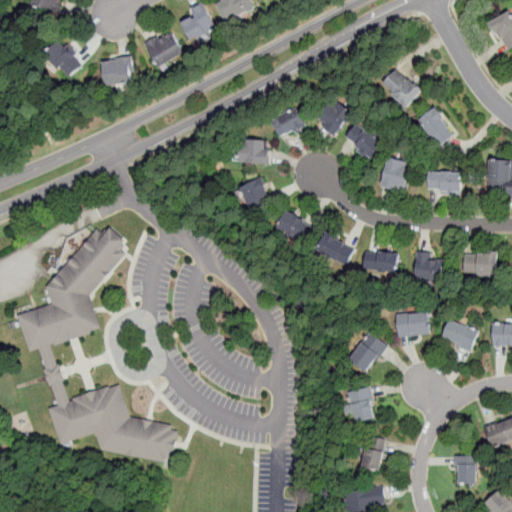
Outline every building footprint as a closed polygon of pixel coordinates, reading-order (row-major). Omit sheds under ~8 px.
[(37,0),(36,4),(60,12),(64,0),(37,0)] [(227,22),(257,7),(253,0),(223,0),(218,3),(227,22)] [(177,19),(190,43),(219,28),(206,3),(177,19)] [(511,10),(491,20),(504,51),(511,47),(511,10)] [(175,32),(148,47),(160,69),(187,54),(175,32)] [(85,64),(62,39),(46,53),(69,78),(85,64)] [(139,59),(104,59),(104,83),(139,83),(139,59)] [(424,90),(397,69),(383,88),(410,108),(424,90)] [(354,114),(334,99),(318,121),(338,136),(354,114)] [(420,121),(441,145),(457,131),(436,107),(420,121)] [(282,139),(309,126),(300,108),(274,121),(282,139)] [(348,138),(370,160),(384,145),(363,123),(348,138)] [(271,140),(241,139),(240,162),(270,163),(271,140)] [(406,190),(412,162),(390,157),(383,185),(406,190)] [(489,191),(511,191),(511,158),(489,158),(489,191)] [(463,171),(430,171),(430,193),(463,193),(463,171)] [(252,212),(273,205),(265,178),(243,185),(252,212)] [(316,225),(287,210),(277,229),(307,244),(316,225)] [(49,287),(48,286),(99,228),(106,234),(112,226),(128,240),(122,248),(128,253),(91,295),(102,327),(92,330),(76,338),(60,342),(53,344),(71,400),(121,382),(133,417),(180,425),(173,461),(103,449),(96,432),(64,444),(51,407),(59,405),(42,348),(32,350),(20,313),(54,304),(49,287)] [(357,246),(328,232),(318,251),(348,265),(357,246)] [(400,252),(367,250),(366,270),(399,272),(400,252)] [(444,258),(434,258),(434,251),(417,251),(417,276),(444,276),(444,258)] [(499,252),(465,252),(465,276),(499,276),(499,252)] [(400,336),(431,334),(430,311),(398,312),(400,336)] [(474,349),(479,328),(449,320),(443,340),(474,349)] [(511,344),(511,323),(493,323),(493,344),(511,344)] [(351,361),(370,374),(389,344),(371,332),(351,361)] [(356,423),(378,417),(370,387),(347,394),(356,423)] [(511,417),(486,425),(492,446),(511,440),(511,417)] [(387,440),(365,435),(359,466),(381,470),(387,440)] [(478,483),(478,454),(457,454),(457,483),(478,483)] [(362,511),(387,509),(385,486),(352,490),(353,511),(362,511)] [(485,502),(493,511),(511,511),(511,495),(510,497),(501,488),(485,502)]
